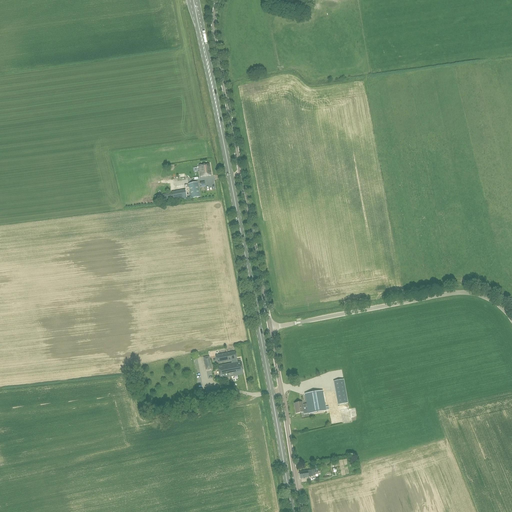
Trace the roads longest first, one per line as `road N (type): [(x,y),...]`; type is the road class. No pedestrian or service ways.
road 1 (primary): [(292,511),(194,0)]
road 2 (unclassified): [(270,327),(214,39),(217,0)]
road 3 (unclassified): [(511,322),(484,298),(453,293),(270,327)]
road 4 (unclassified): [(303,511),(270,327)]
